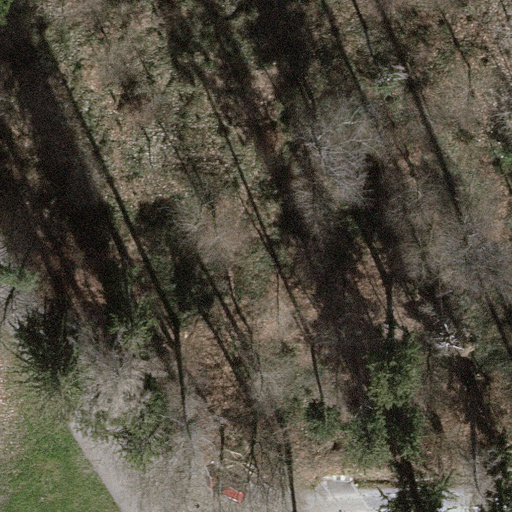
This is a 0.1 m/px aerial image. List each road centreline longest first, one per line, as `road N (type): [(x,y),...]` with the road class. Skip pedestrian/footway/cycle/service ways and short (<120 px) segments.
road 1 (unclassified): [(158,511),(0,267)]
road 2 (track): [(392,511),(511,507)]
